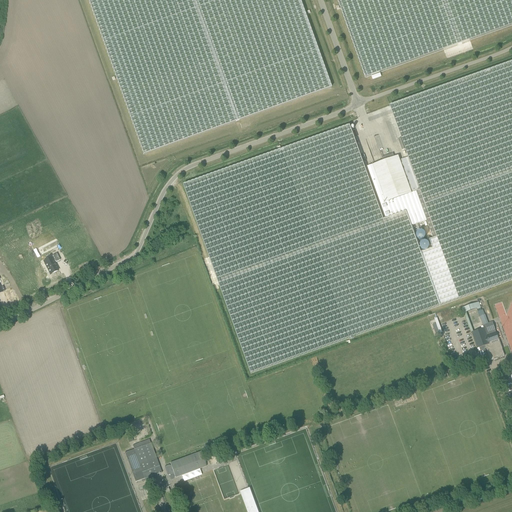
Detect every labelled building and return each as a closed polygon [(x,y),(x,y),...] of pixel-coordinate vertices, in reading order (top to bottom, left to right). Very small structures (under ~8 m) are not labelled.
[(87,0),(143,155),(331,88),(299,0),(87,0)] [(511,0),(337,0),(366,78),(511,25),(511,0)] [(511,61),(389,106),(408,158),(400,161),(398,156),(394,157),(392,154),(381,158),(383,161),(372,165),(357,123),(183,185),(250,373),(511,279),(511,61)] [(52,260),(45,264),(49,273),(50,275),(58,271),(54,262),(56,262),(60,260),(57,254),(54,255),(53,256),(54,259),(53,260),(52,260)] [(475,304),(463,309),(464,314),(467,313),(477,309),(475,304)] [(467,313),(464,314),(471,332),(473,332),(467,313)] [(437,318),(434,319),(435,323),(436,324),(439,334),(442,333),(441,331),(439,324),(437,318)] [(498,340),(496,332),(492,322),(488,324),(483,326),(484,328),(489,343),(498,340)] [(489,344),(489,343),(484,328),(473,332),(471,332),(477,348),(479,348),(489,344)] [(489,343),(489,344),(479,348),(480,351),(486,349),(490,361),(493,360),(494,360),(497,359),(497,358),(504,356),(498,340),(489,343)] [(162,472),(151,443),(150,443),(149,440),(133,445),(134,450),(125,453),(135,482),(162,472)] [(195,454),(170,463),(171,465),(169,466),(169,465),(164,467),(167,475),(169,475),(170,476),(173,478),(175,477),(175,478),(202,468),(206,467),(205,459),(201,452),(195,454)] [(244,490),(239,492),(247,511),(257,511),(249,488),(244,490)]
